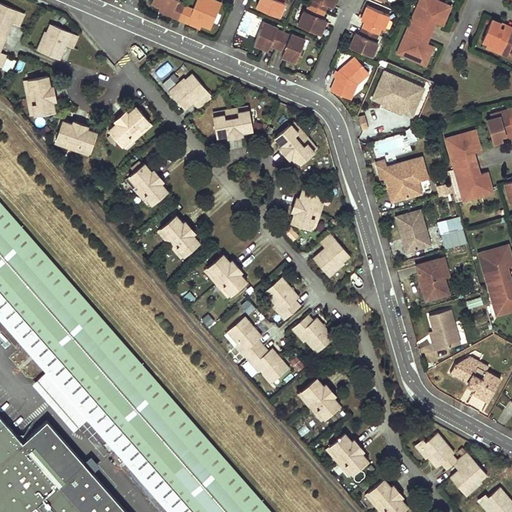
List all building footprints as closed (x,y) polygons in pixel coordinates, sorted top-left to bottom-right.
[(152,0),(151,3),(160,7),(173,13),(171,16),(187,23),(189,19),(202,25),(211,29),(221,3),(213,0),(196,0),(193,9),(178,2),(178,0),(152,0)] [(259,0),(256,7),(280,17),(285,3),(282,2),(283,0),(259,0)] [(331,6),(334,0),(311,0),(306,12),(304,10),(298,24),(320,34),(326,20),(321,18),(327,4),(331,6)] [(442,25),(450,6),(436,0),(427,0),(425,7),(418,4),(401,43),(408,46),(404,56),(425,65),(433,45),(427,43),(420,39),(424,29),(428,19),(435,22),(442,25)] [(0,65),(2,67),(7,54),(0,51),(0,50),(12,22),(20,25),(25,12),(0,2),(0,65)] [(160,7),(159,11),(171,16),(173,13),(160,7)] [(353,34),(347,48),(369,58),(375,44),(373,43),(378,29),(381,31),(387,16),(364,7),(358,21),(363,23),(357,35),(353,34)] [(189,19),(187,23),(200,28),(202,25),(189,19)] [(431,32),(435,22),(428,19),(424,29),(431,32)] [(501,23),(491,19),(482,40),(488,43),(496,46),(497,43),(504,46),(511,50),(510,52),(511,53),(511,32),(510,32),(499,27),(501,23)] [(282,55),(295,61),(305,39),(291,33),(289,36),(276,31),(277,27),(263,21),(254,43),(268,49),(270,45),(283,51),(282,55)] [(47,38),(42,50),(60,59),(66,44),(73,47),(78,35),(51,23),(47,31),(45,37),(47,38)] [(510,32),(511,28),(511,27),(501,23),(499,27),(510,32)] [(420,39),(427,43),(431,32),(424,29),(420,39)] [(45,30),(37,48),(42,50),(47,38),(45,37),(47,31),(45,30)] [(397,53),(404,56),(408,46),(401,43),(397,53)] [(496,46),(488,43),(486,47),(501,53),(504,46),(497,43),(496,46)] [(501,53),(511,57),(511,53),(510,52),(511,50),(504,46),(501,53)] [(337,71),(329,91),(342,98),(345,91),(351,93),(355,84),(367,74),(352,58),(337,71)] [(160,78),(173,69),(168,61),(155,71),(160,78)] [(413,118),(426,86),(382,67),(369,100),(413,118)] [(197,99),(202,105),(213,96),(191,72),(185,78),(180,83),(182,86),(172,95),(185,109),(193,102),(197,99)] [(33,104),(35,115),(56,111),(54,101),(57,100),(54,85),(51,85),(49,75),(29,79),(31,90),(33,89),(35,104),(33,104)] [(180,83),(185,78),(184,76),(168,90),(172,95),(182,86),(180,83)] [(29,79),(25,80),(31,116),(35,115),(33,104),(35,104),(33,89),(31,90),(29,79)] [(345,91),(342,98),(348,100),(351,93),(345,91)] [(197,99),(193,102),(198,109),(202,105),(197,99)] [(247,104),(212,111),(212,116),(223,113),(224,115),(237,113),(237,111),(248,108),(247,104)] [(115,120),(116,122),(108,129),(123,145),(131,138),(129,136),(140,127),(142,128),(150,120),(136,105),(128,112),(126,110),(115,120)] [(223,113),(212,116),(217,136),(227,134),(227,137),(242,134),(242,131),(252,129),(248,108),(237,111),(237,113),(224,115),(223,113)] [(491,114),(492,118),(500,115),(501,119),(509,116),(507,109),(491,114)] [(357,114),(360,127),(367,125),(363,112),(357,114)] [(486,120),(493,142),(503,139),(501,135),(511,131),(511,115),(509,116),(501,119),(500,115),(492,118),(486,120)] [(62,119),(55,140),(66,143),(66,142),(80,146),(79,148),(90,152),(96,131),(87,128),(88,125),(73,120),(72,123),(62,119)] [(131,138),(123,145),(125,148),(153,124),(150,120),(142,128),(140,127),(129,136),(131,138)] [(307,142),(314,151),(317,148),(293,121),(290,124),(297,132),(296,133),(305,144),(307,142)] [(290,124),(274,138),(281,145),(279,147),(289,159),(291,157),(298,164),(314,151),(307,142),(305,144),(296,133),(297,132),(290,124)] [(406,131),(410,142),(417,140),(413,125),(406,131)] [(455,146),(448,148),(460,190),(467,187),(470,198),(493,191),(487,171),(480,173),(472,175),(469,165),(466,154),(474,152),(481,150),(475,130),(452,136),(455,146)] [(503,139),(511,136),(511,131),(501,135),(503,139)] [(448,148),(455,146),(452,136),(445,138),(448,148)] [(66,143),(55,140),(54,144),(89,156),(90,152),(79,148),(80,146),(66,142),(66,143)] [(477,163),(474,152),(466,154),(469,165),(477,163)] [(392,201),(417,194),(413,182),(419,180),(428,177),(422,156),(387,166),(385,159),(375,162),(380,179),(385,178),(392,201)] [(144,162),(128,175),(136,183),(137,182),(147,193),(145,195),(152,203),(168,189),(161,181),(164,179),(154,167),(151,170),(144,162)] [(472,175),(480,173),(477,163),(469,165),(472,175)] [(125,178),(149,206),(152,203),(145,195),(147,193),(137,182),(136,183),(128,175),(125,178)] [(419,180),(413,182),(417,194),(422,193),(419,180)] [(437,186),(440,195),(453,192),(450,182),(437,186)] [(294,211),(290,221),(310,228),(314,217),(312,217),(317,203),(319,204),(323,194),(302,187),(299,197),(296,196),(291,210),(294,211)] [(467,187),(460,190),(463,200),(470,198),(467,187)] [(314,217),(310,228),(314,229),(327,195),(323,194),(319,204),(317,203),(312,217),(314,217)] [(0,291),(194,511),(274,511),(0,199),(0,291)] [(396,216),(406,252),(426,246),(423,234),(427,233),(420,209),(396,216)] [(176,214),(160,227),(167,236),(169,234),(178,245),(176,246),(183,255),(199,241),(193,233),(195,231),(185,220),(183,222),(176,214)] [(459,215),(436,221),(443,248),(466,242),(459,215)] [(293,240),(300,234),(292,225),(285,231),(293,240)] [(160,227),(157,230),(180,258),(183,255),(176,246),(178,245),(169,234),(167,236),(160,227)] [(329,231),(319,240),(324,246),(312,257),(325,271),(335,263),(336,265),(340,262),(350,255),(329,231)] [(511,265),(511,259),(508,244),(485,251),(488,261),(481,263),(493,304),(500,302),(503,312),(511,309),(511,287),(505,290),(502,279),(499,269),(507,267),(511,265)] [(481,263),(488,261),(485,251),(478,253),(481,263)] [(223,253),(208,266),(215,275),(217,274),(225,285),(224,286),(231,294),(247,280),(240,272),(242,270),(233,258),(230,261),(223,253)] [(439,258),(444,278),(449,277),(444,257),(439,258)] [(416,264),(425,300),(448,293),(444,278),(439,258),(416,264)] [(325,271),(328,275),(341,264),(340,262),(336,265),(335,263),(325,271)] [(208,266),(204,269),(227,297),(231,294),(224,286),(225,285),(217,274),(215,275),(208,266)] [(510,277),(507,267),(499,269),(502,279),(510,277)] [(281,276),(264,291),(274,304),(281,311),(285,308),(290,314),(300,305),(295,299),(299,296),(281,276)] [(505,290),(511,287),(511,285),(510,277),(502,279),(505,290)] [(200,316),(206,308),(197,302),(192,310),(200,316)] [(500,302),(493,304),(496,315),(503,312),(500,302)] [(281,311),(274,304),(271,306),(284,320),(290,314),(285,308),(281,311)] [(432,343),(435,350),(461,343),(451,308),(429,314),(434,332),(436,342),(432,343)] [(201,319),(207,327),(215,321),(209,313),(201,319)] [(308,314),(297,324),(303,329),(299,332),(306,340),(317,352),(334,336),(316,317),(313,320),(308,314)] [(245,315),(227,330),(238,343),(245,351),(248,347),(258,359),(254,362),(261,370),(271,383),(289,367),(272,347),(268,350),(259,338),(262,336),(245,315)] [(297,324),(291,329),(303,342),(306,340),(299,332),(303,329),(297,324)] [(258,373),(261,370),(254,362),(258,359),(248,347),(245,351),(238,343),(235,346),(258,373)] [(297,372),(305,365),(297,355),(289,361),(297,372)] [(477,367),(480,363),(469,357),(464,360),(477,367)] [(454,365),(450,374),(469,385),(474,388),(476,389),(473,393),(488,401),(500,380),(485,371),(487,367),(480,363),(477,367),(464,360),(454,365)] [(46,371),(32,384),(73,431),(88,418),(46,371)] [(315,376),(300,390),(307,398),(308,397),(317,408),(316,409),(323,417),(339,404),(332,395),(334,393),(325,382),(322,384),(315,376)] [(300,390),(296,393),(320,420),(323,417),(316,409),(317,408),(308,397),(307,398),(300,390)] [(128,511),(44,416),(20,437),(0,414),(0,511),(19,511),(29,504),(32,501),(42,511),(128,511)] [(422,439),(417,443),(425,453),(435,464),(439,461),(444,467),(450,461),(454,459),(454,458),(450,452),(452,450),(434,429),(422,439)] [(342,432),(326,445),(333,454),(334,452),(344,463),(342,464),(349,472),(365,459),(358,451),(360,449),(351,438),(348,440),(342,432)] [(417,443),(422,439),(420,436),(412,442),(423,455),(425,453),(417,443)] [(326,445),(322,448),(346,475),(349,472),(342,464),(344,463),(334,452),(333,454),(326,445)] [(454,458),(454,459),(459,465),(455,468),(448,475),(460,490),(470,481),(472,483),(478,479),(485,473),(464,449),(454,458)] [(454,459),(450,461),(455,468),(459,465),(454,459)] [(382,478),(366,491),(373,500),(375,498),(384,509),(382,510),(383,511),(396,511),(405,505),(398,497),(401,495),(391,484),(389,485),(382,478)] [(479,481),(478,479),(472,483),(470,481),(460,490),(464,493),(479,481)] [(486,494),(480,499),(488,508),(491,511),(511,511),(511,507),(511,501),(498,484),(486,494)] [(480,499),(486,494),(482,490),(474,497),(486,510),(488,508),(480,499)] [(373,500),(366,491),(363,494),(378,511),(383,511),(382,510),(384,509),(375,498),(373,500)]
